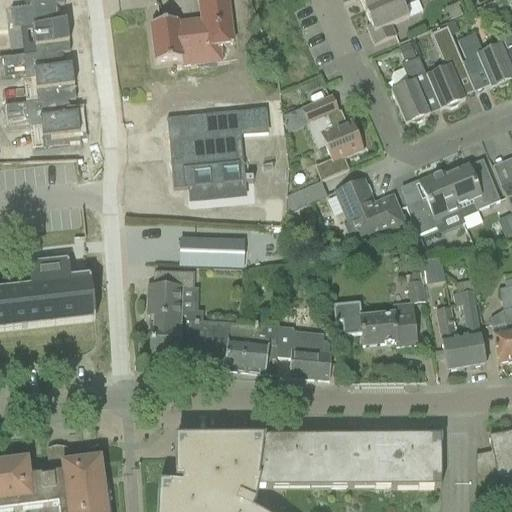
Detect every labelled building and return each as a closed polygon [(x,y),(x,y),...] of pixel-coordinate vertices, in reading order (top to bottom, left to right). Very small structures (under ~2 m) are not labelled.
[(28,0),(29,10),(63,6),(62,0),(28,0)] [(181,63),(182,69),(221,64),(219,49),(233,47),(227,0),(198,0),(201,24),(177,26),(176,21),(158,24),(158,27),(151,28),(155,66),(181,63)] [(352,0),(355,5),(359,3),(365,16),(401,0),(352,0)] [(401,0),(365,16),(370,29),(366,30),(374,49),(392,41),(396,40),(391,29),(408,22),(408,21),(403,10),(417,4),(415,0),(401,0)] [(29,10),(10,12),(12,32),(32,30),(35,58),(69,53),(66,25),(59,26),(56,9),(63,8),(63,6),(29,10)] [(444,71),(426,79),(432,95),(440,114),(446,112),(450,113),(457,110),(459,106),(465,103),(453,75),(463,70),(462,67),(447,31),(432,37),(438,53),(437,53),(444,71)] [(482,73),(491,93),(496,90),(500,91),(508,88),(510,85),(511,83),(511,74),(511,72),(501,47),(482,55),(474,38),(458,45),(466,65),(462,67),(463,70),(464,70),(467,79),(482,73)] [(511,38),(499,44),(501,47),(511,72),(511,71),(511,38)] [(35,58),(0,61),(0,85),(34,82),(37,106),(75,101),(71,69),(64,70),(62,56),(69,56),(69,53),(35,58)] [(390,94),(405,129),(410,127),(414,128),(422,124),(424,121),(430,118),(422,100),(432,95),(426,79),(418,61),(401,69),(409,86),(390,94)] [(320,185),(320,186),(349,174),(344,163),(364,155),(350,124),(341,128),(336,117),(339,116),(332,100),(313,107),(301,112),(307,127),(306,128),(314,146),(322,142),(331,164),(318,170),(324,183),(320,185)] [(37,106),(3,110),(6,133),(40,129),(43,153),(34,154),(34,156),(81,151),(77,117),(70,118),(68,104),(75,103),(75,101),(37,106)] [(265,113),(203,119),(205,139),(267,133),(265,113)] [(181,163),(170,164),(173,194),(187,193),(240,187),(235,141),(179,147),(181,163)] [(443,176),(442,176),(458,215),(475,208),(477,215),(500,205),(496,196),(488,178),(474,184),(468,170),(448,178),(444,180),(443,176)] [(406,211),(415,241),(443,229),(440,222),(458,215),(461,223),(458,215),(442,176),(418,186),(419,188),(425,203),(406,211)] [(334,196),(357,249),(405,229),(403,223),(395,204),(376,213),(364,184),(334,196)] [(287,200),(286,220),(327,202),(320,186),(287,200)] [(511,186),(501,191),(511,218),(511,186)] [(180,242),(179,271),(242,273),(243,244),(180,242)] [(420,244),(410,248),(416,261),(426,257),(420,244)] [(421,264),(417,265),(419,277),(419,279),(423,278),(440,275),(442,275),(440,261),(438,261),(421,264)] [(70,284),(68,264),(28,268),(30,292),(0,295),(0,334),(95,323),(90,281),(70,284)] [(149,291),(148,319),(155,319),(154,330),(151,330),(150,358),(178,359),(179,339),(179,331),(178,331),(179,320),(180,293),(193,294),(193,292),(193,277),(173,276),(153,276),(153,277),(155,277),(154,291),(149,291)] [(419,277),(405,280),(410,307),(410,308),(411,308),(425,306),(419,279),(419,277)] [(491,335),(497,367),(511,364),(511,290),(498,293),(502,315),(506,332),(491,335)] [(456,298),(452,299),(454,310),(457,310),(461,309),(473,307),(471,295),(468,296),(456,298)] [(395,347),(396,351),(415,349),(412,317),(361,322),(359,306),(332,309),(334,326),(341,325),(343,339),(361,338),(362,350),(395,347)] [(440,344),(446,376),(463,373),(457,341),(454,342),(449,312),(435,314),(440,344)] [(479,337),(474,312),(462,314),(467,339),(457,341),(463,373),(485,369),(479,337)] [(248,316),(246,328),(259,329),(260,317),(248,316)] [(202,326),(200,344),(225,347),(223,375),(277,380),(276,361),(275,331),(202,326)] [(289,382),(328,385),(331,356),(328,356),(329,348),(322,348),(323,339),(292,336),(293,333),(275,331),(276,361),(291,363),(289,382)] [(187,365),(187,376),(199,377),(200,366),(187,365)] [(158,488),(156,511),(251,511),(257,493),(440,492),(440,441),(418,441),(418,437),(407,437),(407,441),(375,441),(375,438),(364,438),(364,441),(332,441),(332,438),(320,438),(320,441),(174,442),(174,485),(180,485),(180,490),(158,488)] [(475,458),(475,494),(499,489),(498,484),(511,481),(511,440),(511,437),(488,441),(492,461),(476,464),(476,458),(475,458)] [(24,511),(57,508),(57,511),(105,511),(105,504),(102,505),(99,482),(102,482),(100,463),(65,467),(64,459),(50,461),(50,457),(49,458),(50,467),(28,470),(27,464),(8,466),(8,469),(0,470),(0,511),(24,511)]
